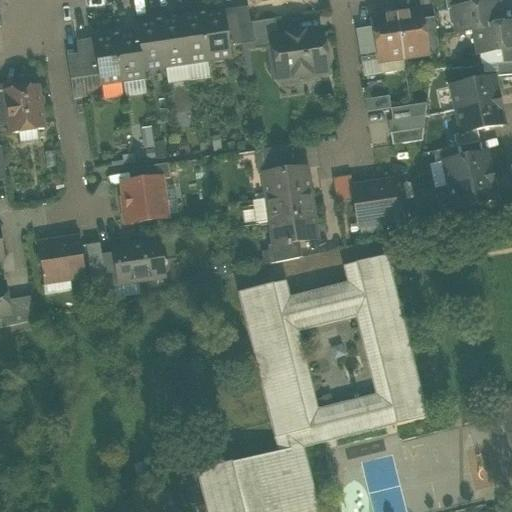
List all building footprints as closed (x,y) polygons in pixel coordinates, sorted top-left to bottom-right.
[(444,0),(447,11),(453,10),(482,5),(481,0),(444,0)] [(457,34),(475,31),(502,26),(498,3),(482,5),(453,10),(457,34)] [(208,6),(201,7),(202,17),(210,16),(208,6)] [(195,18),(202,17),(201,7),(193,8),(195,18)] [(248,8),(236,10),(241,45),(241,46),(253,44),(250,24),(248,8)] [(229,47),(241,45),(236,10),(224,12),(224,14),(229,47)] [(420,11),(396,14),(403,60),(427,56),(422,21),(420,11)] [(164,12),(157,13),(158,23),(166,22),(164,12)] [(151,24),(158,23),(157,13),(149,15),(151,24)] [(210,16),(202,17),(209,63),(231,60),(229,47),(224,14),(210,16)] [(380,63),(403,60),(396,14),(373,18),(374,28),(377,47),(380,63)] [(207,63),(209,63),(202,17),(195,18),(180,20),(187,66),(207,63)] [(422,21),(427,56),(439,55),(436,37),(434,19),(422,21)] [(165,70),(187,66),(180,20),(166,22),(158,23),(165,70)] [(275,21),(250,24),(253,44),(254,51),(274,48),(279,47),(277,38),(275,21)] [(143,73),(165,70),(158,23),(151,24),(137,27),(138,34),(143,73)] [(511,24),(502,26),(475,31),(479,54),(500,51),(511,48),(511,24)] [(122,27),(114,28),(116,38),(123,37),(122,27)] [(108,39),(116,38),(114,28),(107,29),(108,39)] [(356,31),(359,50),(360,50),(377,47),(374,28),(356,31)] [(274,48),(279,80),(326,73),(320,32),(277,38),(279,47),(274,48)] [(145,81),(143,73),(138,34),(123,37),(116,38),(123,84),(145,81)] [(101,87),(123,84),(116,38),(108,39),(94,41),(99,77),(101,87)] [(67,57),(71,81),(99,77),(94,41),(76,44),(78,56),(67,57)] [(359,50),(362,66),(380,63),(377,47),(360,50),(359,50)] [(511,48),(500,51),(502,64),(511,63),(511,48)] [(500,51),(479,54),(481,66),(497,65),(502,64),(500,51)] [(380,63),(362,66),(364,78),(405,71),(403,60),(380,63)] [(187,66),(190,82),(209,79),(207,63),(187,66)] [(498,76),(511,75),(511,63),(502,64),(497,65),(498,76)] [(190,82),(187,66),(165,70),(168,85),(190,82)] [(99,77),(71,81),(73,100),(86,98),(101,87),(99,77)] [(450,87),(456,111),(499,102),(494,78),(450,87)] [(145,81),(123,84),(125,98),(147,95),(145,81)] [(9,124),(11,135),(18,134),(39,131),(44,130),(37,88),(25,90),(24,85),(4,88),(4,89),(7,111),(9,124)] [(365,102),(367,114),(390,111),(388,99),(365,102)] [(504,125),(499,102),(456,111),(461,134),(477,131),(504,125)] [(390,111),(391,122),(424,118),(425,105),(390,111)] [(0,112),(0,125),(9,124),(7,111),(0,112)] [(388,123),(390,135),(423,130),(424,118),(391,122),(388,123)] [(155,149),(152,128),(140,130),(143,151),(155,149)] [(422,142),(423,130),(390,135),(392,147),(422,142)] [(39,131),(18,134),(20,147),(41,143),(39,131)] [(453,136),(456,148),(457,148),(479,143),(477,131),(461,134),(453,136)] [(433,152),(447,149),(443,134),(425,138),(428,153),(433,152)] [(254,153),(257,176),(263,176),(293,171),(290,148),(254,153)] [(433,152),(436,164),(443,163),(459,159),(457,148),(456,148),(447,149),(433,152)] [(443,163),(448,186),(491,177),(486,153),(459,159),(443,163)] [(435,189),(448,186),(443,163),(436,164),(430,165),(435,189)] [(132,171),(134,184),(160,180),(160,181),(170,180),(167,165),(132,171)] [(210,166),(199,167),(199,171),(195,171),(195,180),(200,180),(200,182),(211,181),(210,166)] [(263,176),(266,200),(309,193),(306,170),(293,171),(263,176)] [(496,200),(491,177),(448,186),(453,210),(496,200)] [(332,180),(336,201),(347,200),(344,178),(332,180)] [(123,185),(129,225),(166,219),(166,217),(162,192),(160,181),(160,180),(134,184),(123,185)] [(352,189),(358,225),(381,222),(382,224),(397,222),(391,183),(352,189)] [(175,190),(162,192),(166,217),(178,215),(175,190)] [(313,217),(309,193),(266,200),(269,223),(313,217)] [(258,225),(269,223),(266,200),(254,201),(256,211),(257,223),(258,225)] [(257,223),(256,211),(241,213),(243,225),(257,223)] [(316,241),(313,217),(269,223),(258,225),(258,226),(269,224),(273,246),(273,247),(299,243),(316,241)] [(43,268),(45,282),(68,278),(69,280),(70,280),(84,278),(78,240),(39,245),(41,256),(37,259),(38,266),(43,268)] [(267,247),(270,265),(301,259),(299,243),(273,247),(273,246),(267,247)] [(91,282),(105,280),(102,256),(101,256),(100,245),(86,247),(91,282)] [(115,254),(120,285),(121,284),(138,282),(163,278),(163,276),(166,275),(169,271),(168,263),(163,259),(160,260),(158,245),(115,251),(115,254)] [(115,254),(102,256),(105,280),(107,292),(122,290),(121,284),(120,285),(115,254)] [(342,268),(346,284),(351,302),(355,319),(374,396),(379,414),(391,411),(395,427),(427,419),(386,257),(342,268)] [(8,282),(27,280),(26,270),(7,272),(8,282)] [(69,280),(45,284),(47,297),(72,293),(70,280),(69,280)] [(122,290),(107,292),(109,304),(125,301),(124,299),(140,296),(138,282),(121,284),(122,290)] [(319,429),(321,429),(317,410),(298,333),(293,317),(289,299),(285,283),(237,294),(277,454),(195,475),(204,511),(319,511),(304,450),(323,445),(319,429)] [(289,299),(293,317),(351,302),(346,284),(289,299)] [(0,285),(0,318),(1,318),(9,317),(7,302),(5,285),(0,285)] [(1,318),(3,329),(34,322),(31,298),(7,302),(9,317),(1,318)] [(293,317),(298,333),(355,319),(351,302),(293,317)] [(379,414),(374,396),(317,410),(321,429),(379,414)] [(511,398),(495,402),(511,470),(511,398)] [(319,429),(323,445),(395,427),(391,411),(379,414),(321,429),(319,429)]
